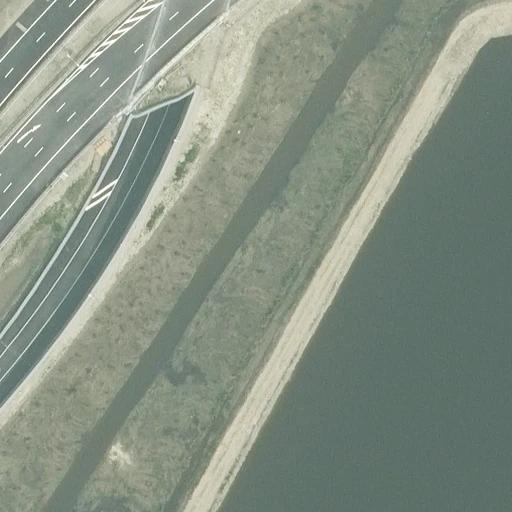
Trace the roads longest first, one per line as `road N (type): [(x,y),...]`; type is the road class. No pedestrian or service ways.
road 1 (unknown): [(193,511),(456,32),(473,17),(511,7)]
road 2 (motorway): [(0,370),(57,297),(117,198),(158,108),(191,0)]
road 3 (motorway): [(0,185),(82,96),(192,0)]
